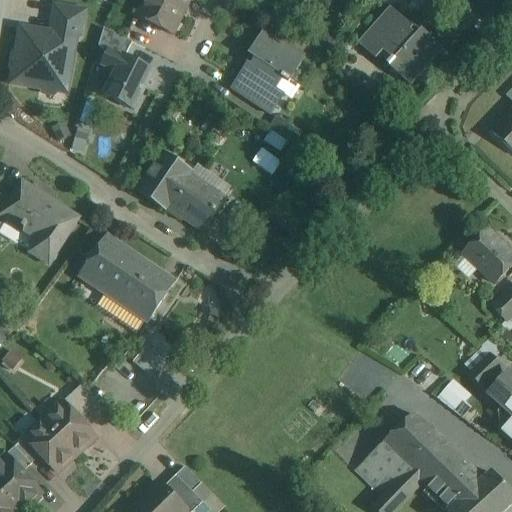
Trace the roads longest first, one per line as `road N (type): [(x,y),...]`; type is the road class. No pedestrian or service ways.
road 1 (residential): [(0,129),(262,301)]
road 2 (residential): [(262,301),(72,511)]
road 3 (residential): [(427,121),(262,301)]
road 4 (residential): [(511,36),(427,121)]
